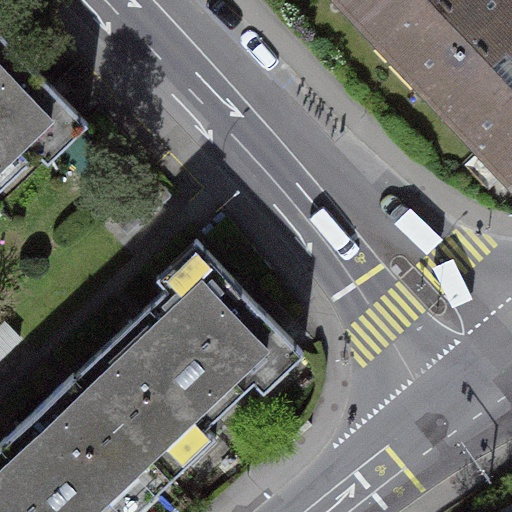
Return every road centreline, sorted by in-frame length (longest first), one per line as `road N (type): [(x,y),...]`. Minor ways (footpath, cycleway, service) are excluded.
road 1 (tertiary): [(497,376),(141,0)]
road 2 (tertiary): [(497,376),(328,511)]
